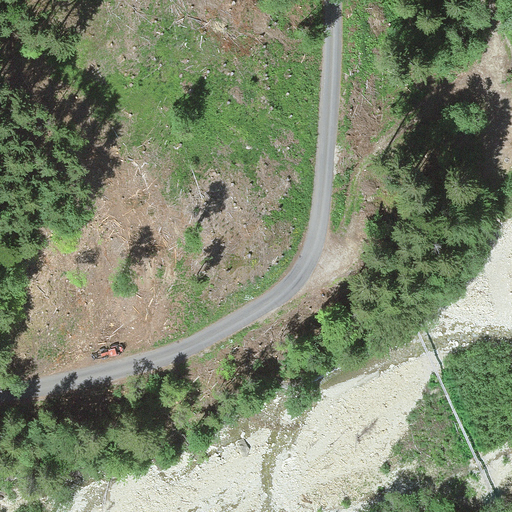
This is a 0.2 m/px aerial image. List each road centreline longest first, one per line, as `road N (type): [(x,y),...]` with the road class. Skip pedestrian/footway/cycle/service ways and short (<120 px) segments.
road 1 (unclassified): [(0,393),(163,358),(305,271),(321,219),(334,0)]
road 2 (track): [(488,0),(497,62),(491,223)]
